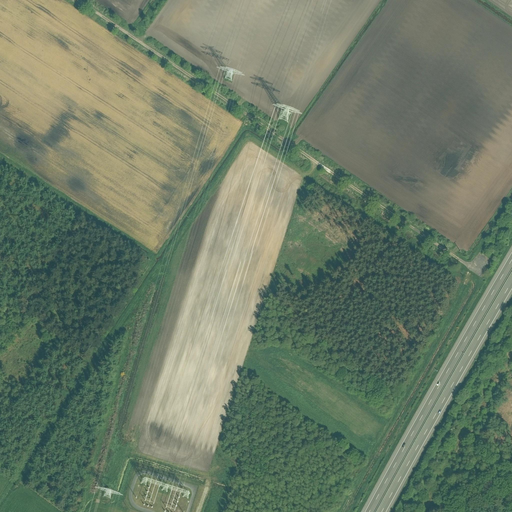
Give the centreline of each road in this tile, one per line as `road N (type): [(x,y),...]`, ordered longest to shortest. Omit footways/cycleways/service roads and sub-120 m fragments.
road 1 (track): [(76,0),(475,271)]
road 2 (motorway): [(511,261),(370,511)]
road 3 (motorway): [(381,511),(511,282)]
